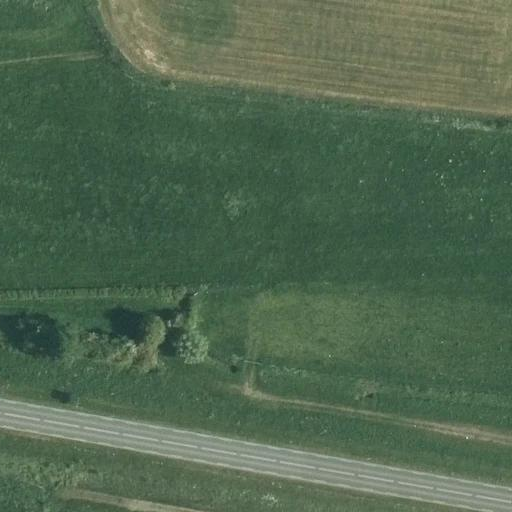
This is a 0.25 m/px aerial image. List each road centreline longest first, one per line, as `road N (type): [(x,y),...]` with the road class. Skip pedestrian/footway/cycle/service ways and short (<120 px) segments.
road 1 (primary): [(0,416),(511,505)]
road 2 (track): [(511,442),(249,394),(248,362)]
road 3 (track): [(71,492),(192,511)]
